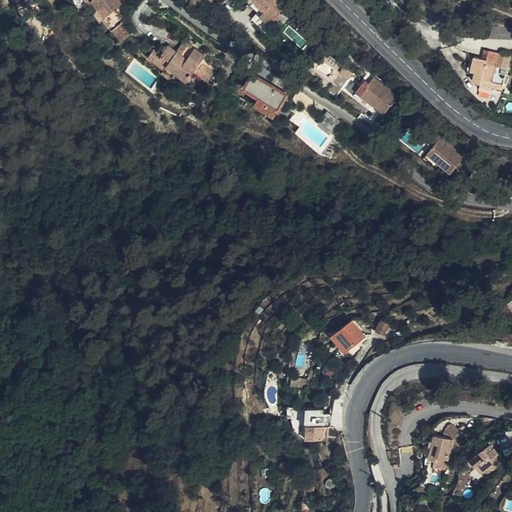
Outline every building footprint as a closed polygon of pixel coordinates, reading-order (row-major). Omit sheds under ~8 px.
[(92,0),(99,8),(104,4),(110,11),(118,5),(114,0),(92,0)] [(288,8),(278,0),(254,0),(256,2),(252,6),(257,11),(252,17),(268,31),(288,8)] [(104,4),(99,8),(105,16),(110,11),(104,4)] [(123,21),(119,16),(109,23),(113,29),(114,28),(123,21)] [(113,29),(112,30),(121,41),(131,32),(123,21),(114,28),(113,29)] [(148,56),(164,68),(167,65),(177,72),(186,79),(193,70),(208,81),(215,71),(200,61),(206,54),(192,44),(193,42),(186,37),(176,49),(168,44),(161,52),(155,47),(148,56)] [(484,48),(482,56),(488,58),(491,50),(484,48)] [(488,58),(482,56),(475,55),(472,65),(469,65),(468,70),(474,79),(483,81),(483,78),(504,82),(510,55),(491,50),(488,58)] [(311,62),(308,60),(303,66),(306,68),(311,62)] [(167,65),(164,68),(162,71),(173,79),(177,72),(167,65)] [(353,73),(344,66),(340,71),(349,78),(353,73)] [(246,85),(260,94),(278,105),(285,93),(254,73),(246,85)] [(375,76),(361,94),(373,103),(385,112),(398,94),(375,76)] [(483,78),(483,81),(482,82),(492,85),(503,87),(504,82),(483,78)] [(303,91),(299,89),(293,96),(298,103),(304,110),(310,115),(314,110),(314,100),(303,91)] [(373,103),(361,94),(357,91),(355,94),(370,107),(373,103)] [(278,105),(260,94),(254,102),(273,114),(279,106),(278,105)] [(330,131),(339,119),(327,109),(318,121),(330,131)] [(386,131),(373,122),(369,127),(384,138),(386,131)] [(432,141),(436,143),(442,135),(439,133),(432,141)] [(442,135),(436,143),(428,152),(440,162),(451,172),(465,154),(442,135)] [(440,162),(428,152),(425,156),(437,166),(440,162)] [(365,335),(353,318),(331,335),(345,352),(365,335)] [(383,334),(388,324),(381,320),(375,330),(383,334)] [(305,408),(308,437),(331,434),(328,406),(305,408)] [(450,421),(445,430),(453,435),(459,425),(450,421)] [(461,427),(453,436),(455,439),(451,449),(467,432),(461,427)] [(455,439),(453,436),(452,437),(436,434),(429,459),(437,461),(438,456),(448,459),(449,459),(451,449),(455,439)] [(492,443),(485,448),(488,452),(495,447),(492,443)] [(472,460),(485,448),(482,445),(468,456),(472,460)] [(488,452),(485,448),(472,460),(476,465),(477,464),(482,470),(486,475),(505,460),(495,447),(488,452)] [(438,456),(437,461),(436,465),(446,467),(448,459),(438,456)] [(291,471),(294,465),(281,460),(280,466),(291,471)] [(490,481),(486,475),(476,483),(479,490),(490,481)] [(314,495),(315,486),(312,483),(309,481),(304,483),(306,494),(314,495)]
